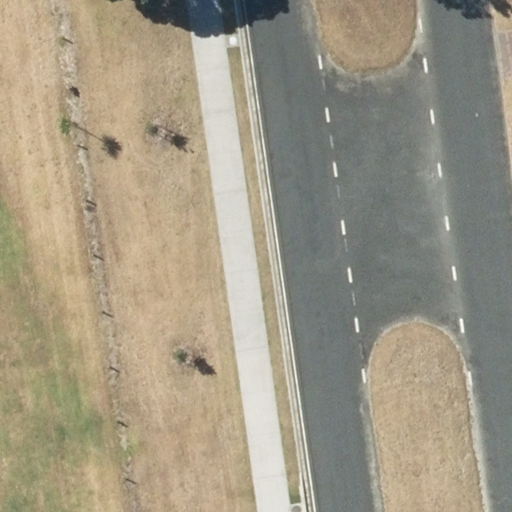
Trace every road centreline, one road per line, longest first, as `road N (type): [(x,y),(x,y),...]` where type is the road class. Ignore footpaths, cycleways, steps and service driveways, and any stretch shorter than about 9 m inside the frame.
road 1 (residential): [(379,511),(323,201)]
road 2 (residential): [(323,201),(286,0)]
road 3 (residential): [(479,185),(511,375)]
road 4 (residential): [(448,0),(479,185)]
road 5 (residential): [(479,185),(323,201)]
